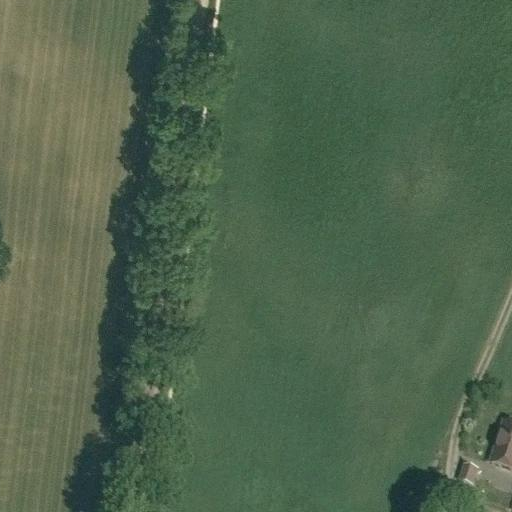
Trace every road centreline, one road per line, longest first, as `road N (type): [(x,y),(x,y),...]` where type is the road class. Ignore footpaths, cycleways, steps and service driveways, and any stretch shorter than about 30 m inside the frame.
road 1 (track): [(200,0),(138,511)]
road 2 (track): [(465,416),(511,302)]
